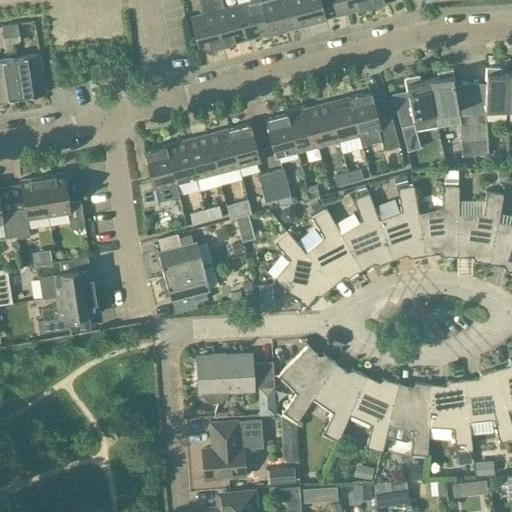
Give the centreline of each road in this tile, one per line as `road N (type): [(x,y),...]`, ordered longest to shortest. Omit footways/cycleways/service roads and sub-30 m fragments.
road 1 (residential): [(166,102),(392,40),(511,29)]
road 2 (residential): [(180,511),(168,340),(340,325)]
road 3 (residential): [(511,309),(483,290),(400,285),(340,325)]
road 4 (residential): [(340,325),(376,354),(417,360),(511,324)]
road 5 (residential): [(134,281),(103,120)]
